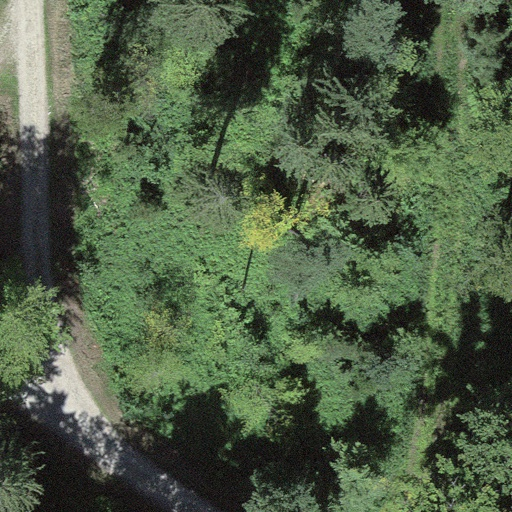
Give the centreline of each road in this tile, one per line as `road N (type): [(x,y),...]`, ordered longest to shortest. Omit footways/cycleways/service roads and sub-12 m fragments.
road 1 (track): [(32,391),(31,0)]
road 2 (track): [(202,511),(0,367)]
